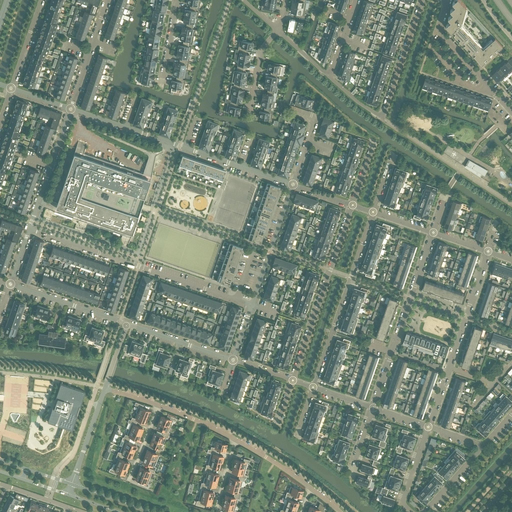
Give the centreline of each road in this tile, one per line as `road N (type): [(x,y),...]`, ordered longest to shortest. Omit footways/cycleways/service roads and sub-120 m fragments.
road 1 (residential): [(433,233),(372,408)]
road 2 (residential): [(487,252),(428,427)]
road 3 (residential): [(373,213),(313,387)]
road 4 (residential): [(352,205),(292,379)]
road 5 (residential): [(363,106),(382,119),(422,0)]
road 6 (residential): [(29,229),(70,109)]
road 7 (residential): [(252,304),(293,185)]
road 8 (residential): [(10,285),(125,324)]
